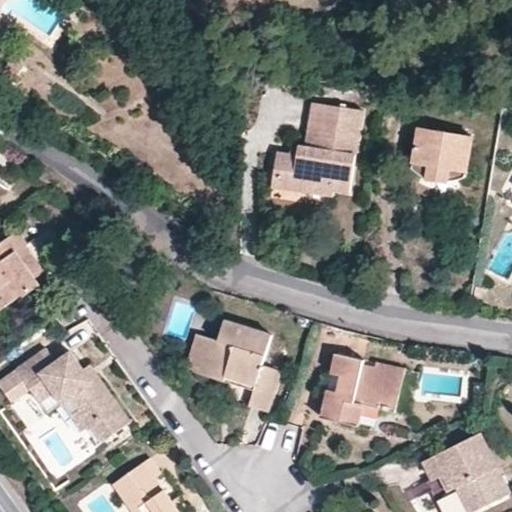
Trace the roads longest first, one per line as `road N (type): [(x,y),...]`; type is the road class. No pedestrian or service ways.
road 1 (residential): [(511,337),(392,318),(200,257),(143,222)]
road 2 (residential): [(308,493),(211,450),(113,310),(143,222)]
road 3 (residential): [(143,222),(0,126)]
